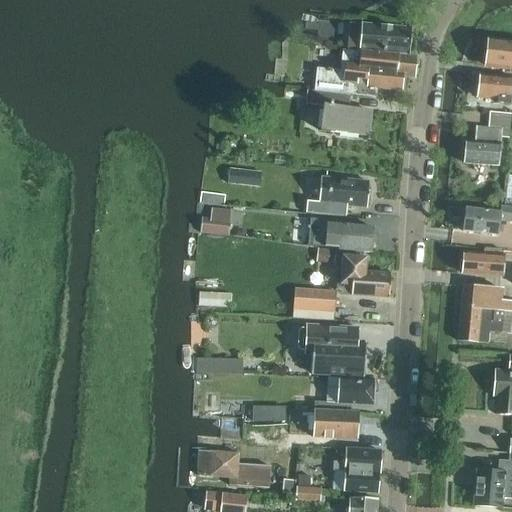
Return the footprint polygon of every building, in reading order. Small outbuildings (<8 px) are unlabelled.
[(408,56),(411,30),(361,26),(360,30),(356,33),(355,44),(359,48),(359,52),(408,56)] [(511,44),(487,42),(485,69),(509,71),(509,74),(511,74),(511,44)] [(317,71),(314,94),(350,97),(376,99),(376,98),(377,91),(403,93),(404,80),(415,81),(417,59),(343,52),(340,72),(317,71)] [(476,80),(475,88),(478,90),(477,98),(497,101),(497,104),(511,105),(511,80),(480,76),(479,78),(476,80)] [(306,93),(305,107),(319,108),(323,108),(320,132),(364,137),(367,111),(349,109),(350,97),(345,97),(314,94),(306,93)] [(496,167),(499,139),(508,140),(511,116),(489,114),(488,130),(476,129),(474,143),(465,142),(463,164),(496,167)] [(260,187),(261,173),(229,169),(228,183),(260,187)] [(321,178),(318,204),(306,203),(305,215),(309,216),(310,214),(333,216),(345,217),(346,206),(366,208),(368,182),(321,178)] [(511,223),(511,192),(502,192),(501,209),(498,208),(497,216),(463,212),(461,233),(497,237),(499,222),(511,223)] [(224,208),(224,207),(225,197),(201,194),(200,204),(224,208)] [(200,232),(228,235),(231,211),(211,209),(210,219),(201,218),(200,232)] [(310,219),(308,247),(338,250),(371,253),(374,229),(341,226),(341,222),(310,219)] [(318,249),(317,261),(334,263),(335,251),(318,249)] [(504,258),(491,257),(462,254),(460,275),(502,279),(504,258)] [(341,257),(338,284),(349,285),(349,294),(386,297),(388,276),(363,273),(364,259),(341,257)] [(461,287),(459,309),(490,311),(511,314),(511,303),(500,303),(501,290),(461,287)] [(333,313),(335,293),(295,290),(294,310),(333,313)] [(198,306),(220,307),(221,294),(198,293),(198,306)] [(486,344),(487,333),(511,335),(511,314),(490,311),(459,309),(456,341),(486,344)] [(299,332),(298,347),(301,351),(305,351),(305,354),(313,354),(312,374),(364,377),(365,354),(362,350),(357,350),(358,328),(306,326),(306,329),(302,329),(299,332)] [(197,363),(196,373),(241,374),(241,364),(197,363)] [(511,371),(511,373),(494,372),(492,398),(497,399),(496,416),(511,417),(511,371)] [(378,394),(378,387),(374,385),(374,381),(338,380),(337,394),(329,394),(329,404),(314,403),(314,411),(350,413),(350,405),(373,406),(374,395),(378,394)] [(254,419),(287,420),(287,406),(254,405),(254,419)] [(357,440),(358,414),(314,412),(313,438),(357,440)] [(380,452),(346,450),(345,463),(333,463),(333,471),(345,472),(345,471),(378,474),(379,473),(380,452)] [(228,486),(267,490),(269,468),(238,465),(238,455),(200,451),(198,476),(229,479),(228,486)] [(511,462),(497,461),(496,473),(476,471),(473,506),(500,509),(501,499),(511,500),(511,462)] [(345,471),(345,472),(343,491),(377,494),(378,474),(345,471)] [(299,477),(298,486),(310,487),(310,478),(299,477)] [(285,482),(284,494),(293,495),(294,483),(285,482)] [(320,492),(297,491),(297,504),(320,505),(320,492)] [(205,509),(221,511),(244,511),(246,497),(223,495),(223,494),(207,492),(205,509)] [(376,511),(377,501),(350,499),(349,511),(376,511)]
